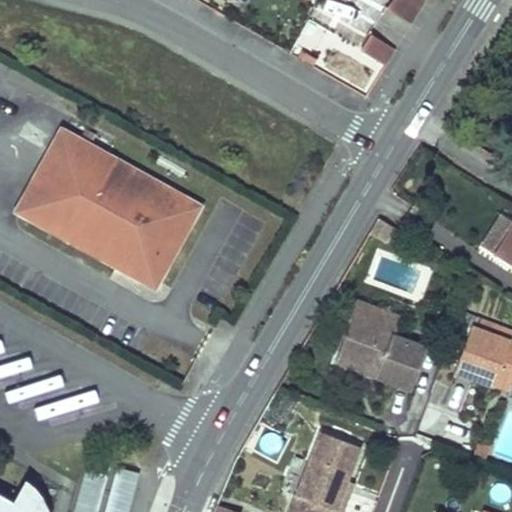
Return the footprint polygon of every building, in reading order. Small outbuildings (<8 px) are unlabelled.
[(354,0),(337,31),(362,45),(388,0),(354,0)] [(435,1),(434,0),(400,0),(392,14),(417,29),(435,1)] [(401,54),(376,39),(366,55),(391,70),(401,54)] [(313,59),(298,51),(294,57),(309,66),(313,59)] [(198,199),(59,123),(14,204),(115,259),(118,252),(157,274),(198,199)] [(157,274),(118,252),(115,259),(153,280),(157,274)] [(403,317),(356,299),(350,315),(357,317),(358,316),(397,332),(403,317)] [(357,317),(343,354),(383,369),(381,375),(416,388),(430,348),(396,334),(397,332),(358,316),(357,317)] [(459,370),(497,384),(500,377),(511,381),(511,339),(476,326),(459,370)] [(343,354),(340,360),(381,375),(383,369),(343,354)] [(511,381),(500,377),(497,384),(511,389),(511,381)] [(323,430),(299,493),(295,506),(292,511),(336,511),(349,479),(362,444),(323,430)] [(484,457),(480,467),(494,472),(498,463),(484,457)] [(127,511),(137,472),(84,459),(71,511),(127,511)] [(349,479),(336,511),(344,511),(356,481),(349,479)] [(16,501),(9,511),(48,511),(45,504),(42,498),(37,492),(32,487),(26,483),(16,501)] [(0,511),(9,511),(16,501),(0,492),(0,511)]
